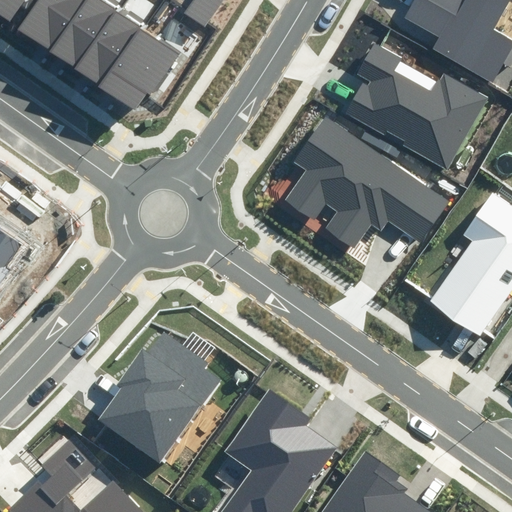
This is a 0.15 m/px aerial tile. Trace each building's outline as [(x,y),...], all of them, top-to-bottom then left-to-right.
[(25,0),(0,0),(0,16),(9,23),(25,0)] [(49,50),(83,0),(35,0),(17,27),(49,50)] [(82,72),(122,15),(99,0),(83,0),(49,50),(82,72)] [(225,0),(192,0),(185,11),(207,27),(225,0)] [(509,1),(507,0),(414,0),(404,18),(439,38),(434,48),(493,82),(511,48),(511,42),(491,31),(509,1)] [(106,89),(146,32),(122,15),(82,72),(106,89)] [(146,32),(106,89),(136,110),(147,93),(153,97),(181,57),(146,32)] [(400,57),(372,41),(354,74),(363,79),(346,110),(445,165),(482,100),(443,78),(435,92),(393,69),(400,57)] [(449,201),(328,114),(293,163),(302,170),(279,202),(313,226),(326,207),(335,213),(324,227),(352,247),(370,221),(380,228),(385,220),(418,243),(449,201)] [(511,286),(511,208),(493,195),(464,236),(471,241),(430,300),(479,334),(511,286)] [(0,285),(10,271),(5,268),(21,246),(0,230),(0,285)] [(207,361),(164,330),(98,421),(161,467),(223,381),(203,366),(207,361)] [(236,378),(237,379),(238,380),(240,381),(242,381),(244,380),(245,379),(246,378),(246,376),(246,374),(245,372),(244,371),(242,370),(241,370),(239,370),(237,371),(236,373),(236,374),(235,376),(236,378)] [(269,386),(222,453),(247,470),(218,511),(291,511),(338,445),(309,425),(315,417),(269,386)] [(98,468),(71,437),(38,467),(46,475),(9,508),(13,511),(145,511),(115,479),(82,508),(69,493),(98,468)] [(407,482),(366,453),(323,511),(432,511),(401,490),(407,482)]
